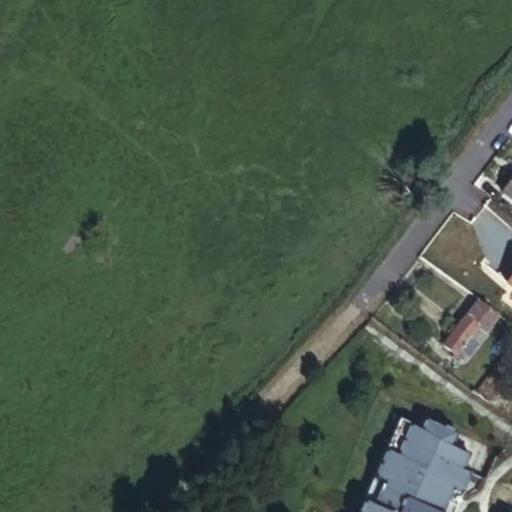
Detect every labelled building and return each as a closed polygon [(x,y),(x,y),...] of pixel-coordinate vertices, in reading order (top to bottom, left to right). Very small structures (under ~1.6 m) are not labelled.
[(484,174),(474,187),(498,205),(506,195),(508,193),(484,174)] [(511,199),(506,195),(498,205),(511,215),(511,199)] [(464,361),(499,316),(480,302),(445,346),(464,361)] [(399,318),(393,326),(403,335),(410,328),(399,318)] [(507,351),(511,343),(511,336),(507,333),(499,345),(507,351)] [(465,473),(471,458),(451,450),(457,437),(424,423),(419,432),(408,428),(395,457),(385,452),(382,460),(387,463),(425,488),(448,503),(458,509),(473,477),(465,473)] [(395,457),(408,428),(398,423),(385,452),(395,457)] [(413,511),(425,488),(387,463),(382,460),(371,483),(376,485),(367,506),(362,504),(358,511),(413,511)] [(376,485),(371,483),(362,504),(367,506),(376,485)] [(457,511),(458,509),(448,503),(425,488),(413,511),(457,511)]
